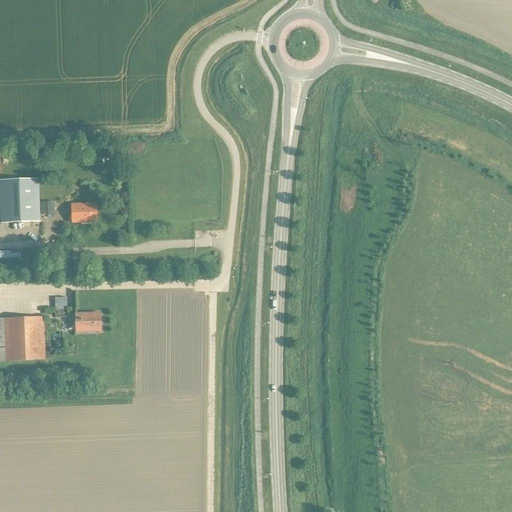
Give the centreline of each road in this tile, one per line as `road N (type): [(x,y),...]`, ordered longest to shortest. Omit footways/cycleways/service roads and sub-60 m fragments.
road 1 (secondary): [(280,511),(276,302),(291,125)]
road 2 (unclassified): [(271,40),(225,41),(196,78),(200,111),(234,155),(223,288)]
road 3 (unknown): [(0,245),(227,247)]
road 4 (unknown): [(0,292),(223,288)]
road 5 (secondary): [(381,58),(511,106)]
